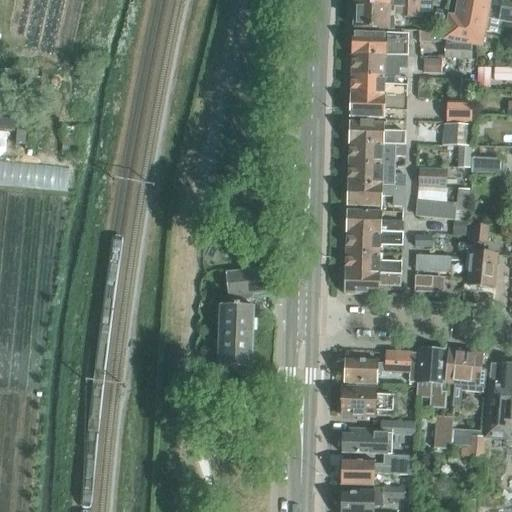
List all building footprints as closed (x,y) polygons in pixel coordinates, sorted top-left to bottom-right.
[(421,9),(428,11),(427,0),(354,0),(354,5),(419,8),(421,9)] [(443,41),(469,45),(472,46),(476,47),(475,53),(482,50),(488,19),(491,0),(456,0),(454,16),(448,15),(443,41)] [(511,0),(502,0),(499,22),(511,24),(511,0)] [(354,5),(353,30),(388,32),(389,19),(394,19),(395,15),(403,16),(403,18),(420,19),(421,11),(421,9),(419,8),(354,5)] [(387,35),(353,34),(352,55),(386,57),(408,57),(409,36),(387,35)] [(472,46),(469,45),(444,45),(444,59),(471,60),(472,46)] [(386,57),(352,55),(351,76),(386,77),(386,57)] [(426,60),(425,74),(440,74),(441,60),(426,60)] [(478,68),(478,88),(490,88),(491,68),(478,68)] [(511,68),(495,68),(494,80),(511,80),(511,68)] [(19,93),(18,70),(1,70),(2,93),(19,93)] [(40,104),(42,71),(21,70),(19,102),(40,104)] [(351,76),(351,97),(385,98),(407,99),(408,87),(385,86),(386,77),(351,76)] [(475,81),(461,81),(460,101),(473,102),(475,81)] [(439,98),(439,87),(420,86),(419,98),(439,98)] [(407,99),(385,98),(351,97),(350,118),(384,120),(385,110),(407,111),(407,99)] [(447,102),(446,123),(471,123),(471,103),(447,102)] [(384,133),(385,125),(351,124),(350,145),(384,146),(406,147),(406,146),(405,146),(405,134),(384,133)] [(471,147),(472,126),(443,125),(442,147),(460,147),(471,147)] [(394,158),(405,158),(406,147),(384,146),(350,145),(350,166),(383,167),(384,155),(394,155),(394,158)] [(459,168),(471,169),(472,161),(470,161),(471,147),(460,147),(460,160),(459,168)] [(472,161),(471,169),(471,173),(502,175),(503,161),(472,159),(472,161)] [(349,187),(404,188),(405,175),(393,175),(393,176),(383,175),(383,167),(350,166),(349,187)] [(419,169),(419,189),(441,189),(441,186),(447,186),(447,170),(419,169)] [(404,208),(404,188),(349,187),(348,209),(382,210),(382,198),(392,198),(392,207),(404,208)] [(416,218),(454,221),(456,205),(441,204),(441,189),(419,189),(418,202),(417,202),(416,218)] [(459,204),(457,221),(466,223),(468,196),(459,195),(458,204),(459,204)] [(348,213),(347,234),(403,236),(404,215),(348,213)] [(466,223),(457,221),(454,221),(453,236),(466,237),(468,223),(466,223)] [(472,247),(467,247),(464,272),(469,272),(468,286),(493,289),(497,257),(484,255),(487,228),(474,227),(472,247)] [(402,249),(403,236),(347,234),(347,254),(381,255),(381,248),(402,249)] [(415,248),(431,249),(431,236),(415,236),(415,248)] [(347,254),(346,274),(401,275),(401,263),(380,263),(381,255),(347,254)] [(450,261),(461,262),(462,258),(416,256),(415,272),(450,273),(450,261)] [(221,307),(220,337),(252,339),(253,308),(250,308),(251,296),(273,293),(271,270),(226,275),(228,299),(230,299),(230,308),(221,307)] [(400,287),(401,275),(346,274),(345,298),(379,299),(380,287),(400,287)] [(429,290),(429,278),(415,278),(415,289),(429,290)] [(251,370),(252,339),(220,337),(219,369),(251,370)] [(421,351),(418,389),(417,398),(431,399),(431,409),(446,410),(447,394),(442,394),(445,353),(421,351)] [(346,360),(344,384),(377,386),(378,376),(382,377),(382,373),(409,375),(411,353),(385,352),(385,365),(378,365),(378,362),(346,360)] [(449,352),(447,369),(445,385),(454,386),(452,406),(459,407),(460,390),(483,393),(485,367),(481,367),(482,355),(449,352)] [(202,376),(204,376),(208,371),(208,364),(204,361),(199,362),(197,365),(197,373),(202,376)] [(488,384),(486,401),(486,413),(484,437),(483,440),(486,440),(510,442),(511,415),(511,367),(492,365),(490,384),(488,384)] [(343,389),(342,403),(342,416),(376,418),(376,414),(393,414),(394,397),(377,396),(377,391),(343,389)] [(437,417),(434,449),(450,450),(451,445),(452,430),(453,418),(437,417)] [(393,435),(412,435),(412,423),(394,422),(393,435)] [(371,456),(371,449),(389,449),(389,434),(380,433),(380,439),(372,439),(372,432),(349,431),(349,436),(343,436),(342,455),(371,456)] [(483,440),(484,437),(469,436),(468,456),(485,457),(486,440),(483,440)] [(374,487),(374,476),(410,477),(411,458),(398,458),(398,457),(383,456),(383,466),(375,465),(375,461),(363,461),(363,463),(342,462),(341,486),(374,487)] [(354,494),(342,494),(341,511),(372,511),(373,508),(382,508),(382,499),(404,500),(404,489),(383,488),(383,489),(373,489),(373,494),(354,493),(354,494)] [(473,511),(475,499),(455,497),(453,511),(473,511)]
